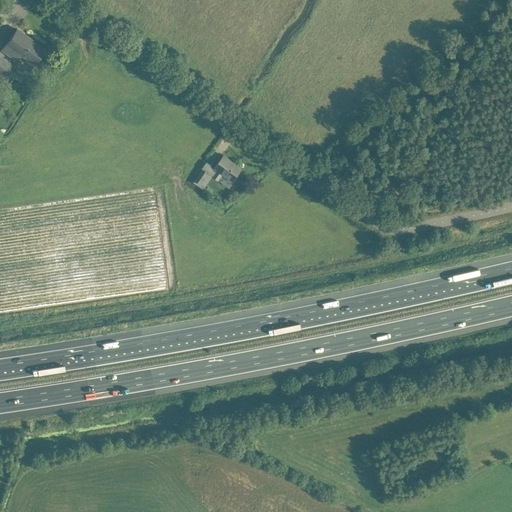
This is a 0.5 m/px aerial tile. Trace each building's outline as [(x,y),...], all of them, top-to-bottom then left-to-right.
[(45,49),(17,29),(2,50),(17,61),(22,54),(35,63),(45,49)] [(0,54),(0,75),(1,74),(5,77),(14,65),(0,54)] [(219,169),(214,176),(219,180),(228,186),(233,179),(241,168),(235,163),(234,164),(230,161),(230,160),(224,155),(216,167),(219,169)] [(203,168),(194,180),(204,188),(213,176),(203,168)] [(264,360),(288,354),(286,346),(262,352),(264,360)]
